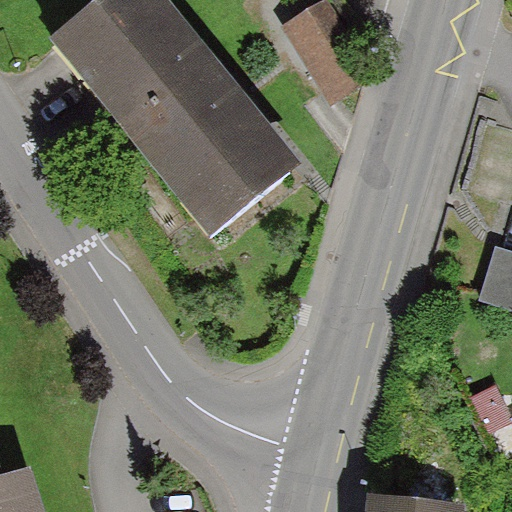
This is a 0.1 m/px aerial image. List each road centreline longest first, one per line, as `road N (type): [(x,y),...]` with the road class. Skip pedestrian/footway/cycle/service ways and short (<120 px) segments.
road 1 (residential): [(318,451),(214,417),(154,359),(0,126)]
road 2 (tertiary): [(449,0),(318,451)]
